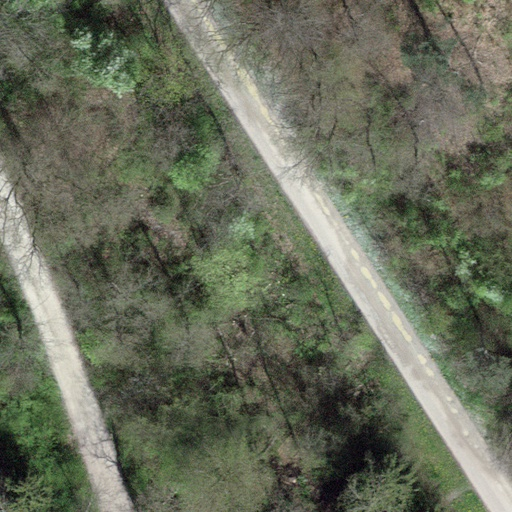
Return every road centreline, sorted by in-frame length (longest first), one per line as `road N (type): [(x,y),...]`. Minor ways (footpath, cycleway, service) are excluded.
road 1 (track): [(182,0),(511,507)]
road 2 (track): [(0,189),(129,511)]
